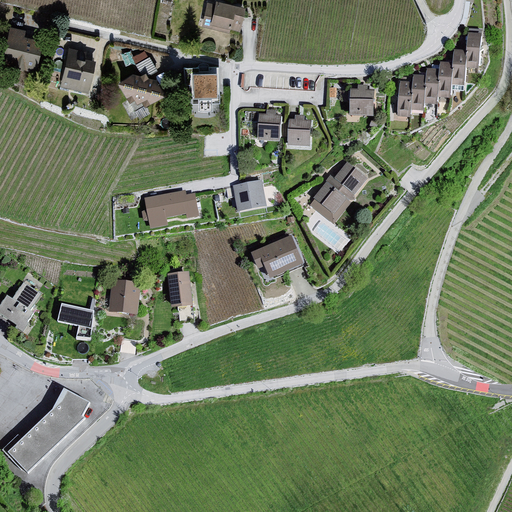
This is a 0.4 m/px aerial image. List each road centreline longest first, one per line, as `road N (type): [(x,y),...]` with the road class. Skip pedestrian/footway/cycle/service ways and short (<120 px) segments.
road 1 (residential): [(511,73),(506,91),(328,296),(191,341),(117,386)]
road 2 (residential): [(454,33),(425,57),(374,73),(233,68),(19,7)]
road 3 (unclassified): [(433,370),(399,366),(145,401),(117,386)]
road 4 (unclassified): [(433,370),(427,326),(462,210)]
road 5 (residential): [(117,386),(121,403),(62,465),(52,511)]
road 6 (residential): [(117,386),(101,374),(27,363),(0,348)]
